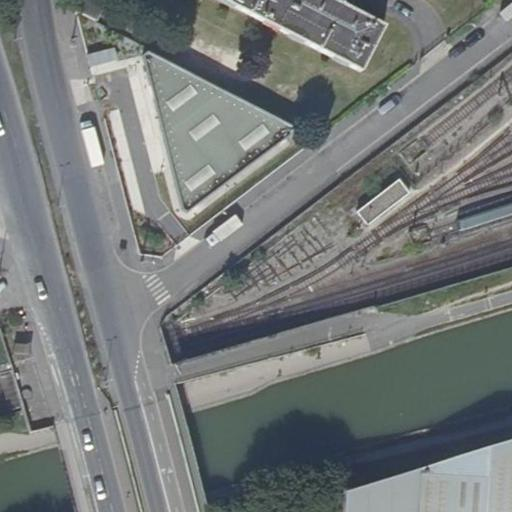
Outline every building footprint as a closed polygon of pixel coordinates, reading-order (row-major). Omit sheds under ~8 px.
[(90,0),(80,0),(74,13),(94,23),(103,6),(90,0)] [(219,0),(359,72),(381,28),(344,8),(346,4),(338,0),(336,0),(335,4),(327,0),(219,0)] [(473,10),(466,0),(435,0),(441,9),(444,7),(453,22),(473,10)] [(113,47),(84,55),(88,70),(117,62),(113,47)] [(290,128),(143,53),(139,56),(181,211),(186,214),(290,135),(290,128)] [(298,88),(289,111),(312,120),(321,97),(298,88)] [(367,228),(410,195),(399,180),(356,213),(367,228)] [(511,511),(511,443),(419,472),(416,511),(511,511)] [(339,496),(338,511),(416,511),(419,472),(339,496)]
